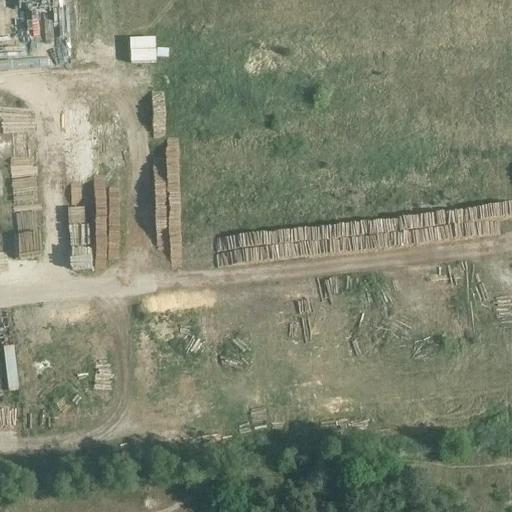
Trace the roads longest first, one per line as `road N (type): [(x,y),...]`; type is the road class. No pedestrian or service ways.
road 1 (track): [(142,286),(511,251)]
road 2 (unknown): [(0,83),(96,76),(134,91),(148,134),(142,286)]
